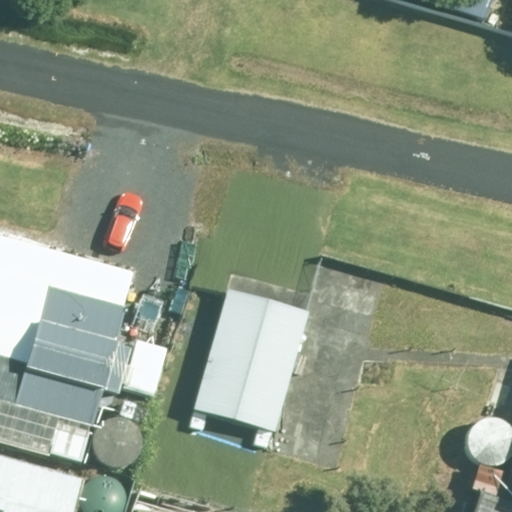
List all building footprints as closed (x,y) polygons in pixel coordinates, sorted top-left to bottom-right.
[(0,443),(77,465),(119,312),(44,290),(24,364),(0,358),(0,443)] [(304,317),(223,295),(190,415),(270,438),(304,317)] [(492,420),(487,419),(472,419),(470,420),(465,422),(460,425),(456,429),(453,434),(450,439),(449,444),(448,450),(448,456),(450,461),(452,466),(455,471),(459,475),(464,479),(469,481),(474,483),(480,483),(486,483),(491,481),(496,479),(501,476),(505,472),(508,468),(511,462),(511,458),(511,442),(511,440),(509,435),(506,430),(502,426),(497,423),(492,420)] [(70,511),(79,482),(0,461),(0,511),(70,511)] [(210,511),(211,509),(142,487),(133,511),(210,511)]
